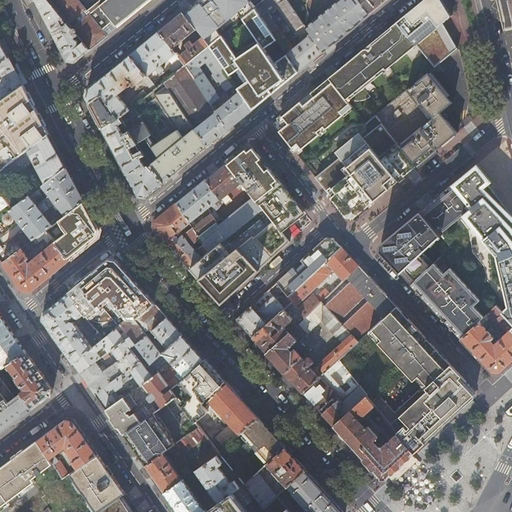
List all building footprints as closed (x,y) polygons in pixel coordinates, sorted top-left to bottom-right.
[(35,0),(46,20),(57,41),(72,27),(50,0),(35,0)] [(50,0),(72,27),(78,34),(84,41),(90,49),(96,44),(150,0),(50,0)] [(255,7),(256,6),(251,0),(197,0),(183,12),(197,29),(203,36),(210,45),(221,35),(217,29),(238,12),(242,18),(255,7)] [(311,61),(323,52),(311,34),(306,27),(304,24),(287,0),(264,0),(256,6),(255,7),(277,39),(287,54),(299,71),(311,61)] [(338,0),(306,27),(311,34),(323,52),(348,32),(370,13),(360,0),(338,0)] [(360,0),(370,13),(385,0),(360,0)] [(458,48),(442,22),(452,15),(442,0),(423,0),(398,21),(416,45),(435,67),(458,48)] [(248,50),(276,90),(290,79),(299,71),(287,54),(274,63),(264,48),(277,39),(255,7),(242,18),(259,43),(248,50)] [(197,29),(183,12),(169,23),(160,31),(174,48),(197,29)] [(54,42),(57,41),(46,20),(43,22),(54,42)] [(367,46),(386,70),(416,45),(398,21),(381,35),(367,46)] [(82,55),(90,49),(84,41),(79,45),(79,44),(79,42),(79,40),(77,39),(76,39),(77,38),(75,36),(78,34),(72,27),(57,41),(67,60),(75,62),(82,55)] [(174,48),(160,31),(144,43),(131,54),(148,76),(156,69),(159,73),(164,69),(161,65),(177,52),(174,48)] [(240,90),(253,109),(265,99),(276,90),(248,50),(237,58),(222,35),(221,35),(210,45),(209,45),(215,53),(230,76),(243,67),(252,80),(239,89),(240,90)] [(210,45),(203,36),(194,43),(192,40),(186,44),(189,48),(180,55),(182,58),(187,63),(209,45),(210,45)] [(0,64),(10,57),(1,39),(0,39),(0,64)] [(215,53),(209,45),(187,63),(185,64),(210,101),(218,95),(215,91),(216,91),(205,74),(199,66),(205,61),(215,53)] [(329,78),(347,101),(386,70),(367,46),(350,60),(329,78)] [(230,76),(215,53),(205,61),(211,69),(225,90),(235,83),(230,76)] [(148,76),(131,54),(109,72),(88,89),(87,97),(90,103),(103,93),(120,117),(130,109),(118,94),(129,85),(132,89),(134,87),(133,86),(143,79),(147,83),(151,80),(148,76)] [(10,57),(0,64),(0,82),(3,86),(0,88),(0,101),(24,84),(10,57)] [(185,64),(187,63),(182,58),(171,67),(175,73),(185,64)] [(211,69),(205,61),(199,66),(205,74),(211,69)] [(210,101),(185,64),(175,73),(165,81),(171,90),(208,146),(220,136),(229,129),(216,110),(210,101)] [(452,102),(428,73),(407,90),(430,119),(399,145),(416,166),(417,165),(419,166),(431,156),(430,155),(440,146),(442,148),(447,144),(455,137),(454,135),(457,132),(440,112),(448,106),(452,102)] [(352,107),(347,101),(329,78),(273,124),(292,148),(297,144),(301,149),(319,134),(317,132),(323,127),(325,130),(343,115),(340,112),(347,105),(350,109),(352,107)] [(157,88),(151,80),(147,83),(153,91),(157,88)] [(180,127),(154,144),(162,156),(165,161),(168,159),(177,172),(197,155),(208,146),(171,90),(165,81),(157,88),(153,91),(151,93),(154,98),(156,96),(177,127),(178,126),(180,127)] [(0,101),(0,172),(5,168),(5,167),(50,133),(24,84),(0,101)] [(143,99),(149,95),(144,90),(130,101),(134,106),(143,98),(143,99)] [(253,109),(240,90),(216,110),(229,129),(243,117),(253,109)] [(103,93),(90,103),(103,129),(120,117),(103,93)] [(156,96),(154,98),(170,122),(174,128),(177,127),(156,96)] [(152,134),(133,106),(130,109),(120,117),(138,143),(146,137),(149,136),(152,134)] [(120,117),(103,129),(127,174),(144,163),(149,159),(138,143),(120,117)] [(399,145),(382,123),(315,177),(347,217),(354,218),(416,166),(399,145)] [(5,168),(0,172),(7,181),(35,160),(46,182),(68,167),(50,133),(5,167),(5,168)] [(149,136),(146,137),(160,159),(162,163),(161,163),(170,177),(175,173),(177,172),(168,159),(165,161),(162,156),(154,144),(149,136)] [(210,251),(190,267),(223,303),(290,241),(282,231),(296,220),(295,218),(304,211),(249,143),(226,162),(243,182),(256,198),(263,207),(256,213),(246,221),(210,251)] [(160,159),(151,163),(152,164),(164,182),(170,177),(161,163),(162,163),(160,159)] [(243,182),(226,162),(222,166),(206,178),(221,198),(222,198),(243,182)] [(144,163),(127,174),(128,175),(139,196),(146,197),(154,191),(164,182),(152,164),(148,167),(148,171),(145,171),(146,166),(144,163)] [(463,215),(497,255),(510,314),(507,317),(511,322),(511,328),(511,329),(511,219),(493,192),(488,186),(491,183),(476,165),(475,166),(466,173),(453,184),(472,207),(463,215)] [(85,200),(68,167),(46,182),(43,185),(50,195),(37,204),(35,201),(43,194),(39,188),(38,188),(20,202),(17,204),(13,208),(10,209),(31,237),(33,239),(46,230),(85,200)] [(136,198),(139,196),(128,175),(125,176),(136,198)] [(221,198),(206,178),(193,189),(177,202),(190,221),(194,226),(199,234),(217,220),(215,218),(213,215),(212,213),(197,224),(193,219),(211,205),(215,210),(219,207),(217,204),(221,201),(219,199),(221,198)] [(20,202),(38,188),(33,179),(29,183),(15,193),(20,202)] [(453,184),(439,196),(420,211),(438,232),(442,228),(444,231),(463,215),(472,207),(453,184)] [(9,193),(5,197),(13,208),(17,204),(9,193)] [(0,195),(0,215),(9,210),(0,195)] [(256,213),(263,207),(256,198),(221,226),(217,220),(199,234),(201,237),(204,243),(210,251),(246,221),(256,213)] [(100,229),(85,200),(46,230),(70,260),(77,254),(99,237),(100,229)] [(190,221),(177,202),(167,210),(154,221),(154,227),(190,267),(210,251),(204,243),(196,249),(192,244),(201,237),(199,234),(194,226),(179,238),(175,233),(190,221)] [(213,215),(215,218),(221,214),(222,212),(219,207),(215,210),(212,213),(213,215)] [(438,232),(420,211),(399,229),(380,244),(380,251),(394,266),(410,284),(431,265),(421,255),(424,252),(441,236),(438,232)] [(70,260),(46,230),(33,239),(35,242),(38,242),(45,237),(52,245),(35,258),(34,257),(30,259),(25,252),(31,248),(32,246),(29,242),(22,248),(3,262),(23,291),(31,292),(49,277),(70,260)] [(33,239),(31,237),(20,245),(22,248),(29,242),(33,239)] [(333,256),(343,247),(334,238),(326,237),(302,260),(308,267),(297,277),(294,274),(297,271),(293,267),(278,281),(290,296),(328,261),(333,256)] [(351,256),(343,247),(333,256),(328,261),(290,296),(289,297),(293,301),(292,302),(295,306),(330,275),(331,271),(327,267),(329,265),(344,280),(360,265),(351,256)] [(148,310),(156,303),(117,260),(113,259),(109,259),(89,276),(69,292),(78,303),(76,304),(84,314),(105,297),(125,321),(125,322),(129,320),(136,319),(140,318),(148,310)] [(451,281),(434,262),(431,265),(410,284),(420,295),(427,302),(451,281)] [(381,288),(360,265),(344,280),(329,294),(321,302),(352,334),(359,341),(368,332),(372,328),(397,306),(381,288)] [(452,281),(451,281),(427,302),(435,311),(444,320),(469,296),(453,279),(452,281)] [(252,305),(237,319),(253,337),(285,309),(286,308),(279,300),(275,295),(270,290),(252,305)] [(321,302),(329,294),(325,290),(316,298),(321,302)] [(78,303),(69,292),(56,303),(44,312),(44,320),(74,363),(104,339),(99,332),(88,340),(75,321),(72,321),(71,320),(75,317),(75,318),(79,318),(84,314),(76,304),(78,303)] [(289,297),(287,294),(279,300),(286,308),(289,305),(292,302),(293,301),(289,297)] [(313,295),(298,309),(305,318),(321,302),(316,298),(313,295)] [(482,310),(469,296),(444,320),(453,330),(461,339),(484,317),(480,313),(482,310)] [(296,306),(295,306),(292,302),(289,305),(286,308),(285,309),(288,313),(294,308),(296,306)] [(305,318),(290,332),(298,341),(322,320),(343,342),(352,334),(321,302),(305,318)] [(125,321),(121,325),(131,337),(146,357),(151,363),(183,334),(156,303),(148,310),(140,318),(136,319),(129,320),(125,322),(125,321)] [(508,332),(511,329),(511,328),(511,322),(507,317),(496,305),(487,314),(489,317),(494,321),(496,319),(508,332)] [(403,312),(397,306),(372,328),(382,339),(378,342),(399,365),(407,357),(415,366),(421,372),(440,393),(444,398),(458,412),(473,399),(472,398),(471,389),(472,388),(425,337),(403,312)] [(285,309),(253,337),(268,353),(289,332),(284,326),(287,323),(290,326),(292,324),(290,322),(293,318),(292,317),(295,313),(296,311),(294,308),(288,313),(285,309)] [(501,373),(511,362),(511,329),(508,332),(504,335),(501,332),(496,336),(500,340),(496,343),(494,341),(493,342),(491,340),(495,337),(491,333),(495,329),(492,326),(488,330),(483,325),(487,321),(486,320),(484,317),(461,339),(479,358),(493,373),(501,373)] [(0,369),(4,367),(26,351),(5,321),(0,324),(0,369)] [(74,363),(80,372),(96,361),(101,357),(98,352),(104,347),(109,352),(113,349),(127,340),(117,328),(104,339),(74,363)] [(372,328),(368,332),(378,342),(382,339),(372,328)] [(289,332),(268,353),(285,372),(302,356),(296,349),(294,351),(291,352),(289,350),(289,346),(291,345),(293,344),(292,343),(296,339),(289,332)] [(168,357),(186,377),(206,359),(183,334),(151,363),(155,369),(168,357)] [(339,359),(359,341),(352,334),(343,342),(313,369),(310,365),(314,361),(310,356),(305,360),(302,356),(285,372),(303,392),(339,359)] [(95,393),(146,357),(131,337),(127,340),(113,349),(120,360),(107,370),(108,372),(105,374),(103,372),(105,371),(105,369),(103,366),(102,366),(100,367),(96,361),(80,372),(95,393)] [(22,392),(33,408),(51,395),(52,387),(26,351),(4,367),(13,379),(15,378),(16,377),(25,390),(22,392)] [(152,372),(155,369),(151,363),(146,357),(95,393),(107,410),(126,396),(124,394),(117,399),(113,394),(124,386),(123,384),(135,376),(141,385),(144,383),(153,377),(146,367),(148,366),(152,372)] [(437,433),(458,412),(444,398),(440,393),(421,372),(415,366),(407,357),(399,365),(411,378),(416,373),(425,383),(406,401),(437,433)] [(339,359),(303,392),(334,426),(367,396),(368,395),(339,359)] [(158,373),(153,377),(144,383),(152,393),(148,396),(148,398),(150,401),(152,401),(155,398),(162,407),(176,397),(171,389),(164,394),(162,390),(168,386),(167,384),(158,373)] [(0,433),(33,408),(22,392),(16,397),(0,374),(0,433)] [(171,389),(181,382),(177,377),(167,384),(168,386),(171,389)] [(233,389),(226,381),(202,403),(208,410),(212,407),(228,425),(230,423),(240,435),(242,433),(259,418),(233,389)] [(126,396),(107,410),(124,434),(151,415),(145,406),(131,415),(130,413),(128,413),(127,411),(131,409),(132,409),(133,408),(132,408),(137,404),(129,394),(126,396)] [(391,425),(414,454),(437,433),(406,401),(394,412),(378,395),(372,401),(374,404),(375,405),(387,420),(391,425)] [(367,396),(334,426),(381,478),(388,478),(393,474),(413,455),(414,454),(391,425),(387,429),(394,437),(391,439),(390,438),(389,440),(390,441),(389,442),(388,441),(385,444),(386,445),(384,447),(381,447),(375,440),(380,436),(370,425),(372,423),(369,420),(366,420),(363,423),(357,417),(361,413),(363,415),(364,415),(372,408),(376,412),(371,417),(379,426),(382,424),(387,420),(375,405),(374,404),(372,401),(367,396)] [(177,444),(155,412),(151,415),(124,434),(146,466),(164,453),(177,444)] [(286,447),(259,418),(242,433),(253,444),(252,446),(258,451),(259,450),(269,462),(286,447)] [(39,440),(39,441),(54,464),(63,479),(69,474),(60,461),(58,462),(55,456),(66,448),(70,453),(68,455),(70,457),(72,456),(75,460),(73,462),(78,469),(98,455),(74,420),(67,419),(39,440)] [(391,425),(387,420),(382,424),(387,429),(391,425)] [(211,442),(200,427),(187,437),(203,459),(206,464),(218,456),(220,454),(220,453),(211,442)] [(218,437),(211,442),(220,453),(227,447),(218,437)] [(39,441),(0,469),(0,483),(12,500),(36,482),(33,479),(54,464),(39,441)] [(269,462),(267,464),(286,484),(283,486),(285,489),(306,470),(286,447),(269,462)] [(164,453),(146,466),(165,493),(183,480),(164,453)] [(112,475),(98,455),(78,469),(70,474),(84,494),(112,475)] [(416,457),(413,455),(393,474),(394,475),(397,475),(416,457)] [(206,464),(201,468),(196,471),(218,503),(232,493),(245,484),(240,479),(236,482),(235,480),(231,482),(219,466),(223,463),(218,456),(206,464)] [(206,464),(203,459),(197,463),(201,468),(206,464)] [(277,496),(277,497),(287,508),(291,511),(306,511),(307,511),(310,511),(309,511),(343,511),(306,470),(285,489),(277,496)] [(258,472),(245,484),(264,508),(277,497),(277,496),(258,472)] [(112,475),(84,494),(96,511),(99,511),(121,498),(124,496),(126,494),(112,475)] [(183,480),(165,493),(178,511),(205,511),(207,511),(184,479),(183,480)] [(0,483),(0,490),(9,502),(12,500),(0,483)] [(0,490),(0,509),(9,502),(0,490)] [(248,511),(232,493),(218,503),(207,511),(205,511),(291,511),(287,508),(282,511),(248,511)] [(134,511),(124,496),(121,498),(131,511),(134,511)] [(99,511),(131,511),(121,498),(99,511)]
